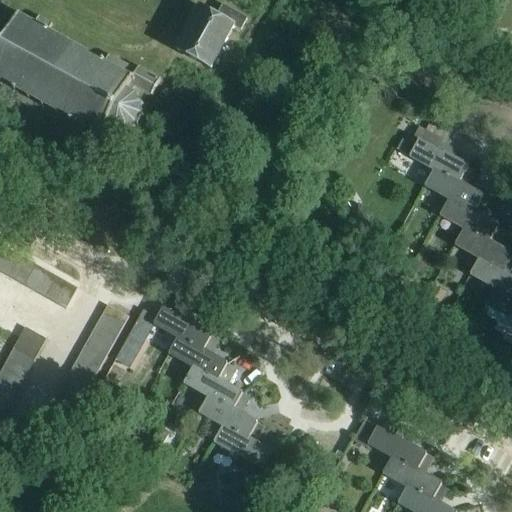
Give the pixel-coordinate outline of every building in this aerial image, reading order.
[(241,31),(247,20),(224,7),(218,17),(201,8),(177,51),(211,70),(235,28),(241,31)] [(77,46),(76,48),(64,41),(65,39),(63,38),(62,40),(50,33),(51,31),(50,31),(53,25),(39,18),(36,23),(35,22),(34,25),(22,18),(23,16),(21,15),(19,17),(17,16),(16,17),(18,19),(0,51),(0,82),(1,83),(0,85),(1,86),(0,87),(0,92),(12,99),(15,93),(16,94),(17,92),(29,98),(28,101),(30,102),(31,99),(43,106),(42,108),(44,109),(45,107),(57,114),(56,116),(58,117),(59,115),(71,122),(70,124),(71,125),(68,130),(82,137),(85,132),(86,133),(87,130),(99,137),(98,139),(100,140),(101,138),(104,139),(105,137),(103,136),(108,127),(116,131),(115,133),(117,134),(118,132),(127,131),(127,134),(129,133),(128,131),(136,126),(138,128),(139,127),(137,125),(142,117),(144,118),(144,116),(142,116),(142,107),(144,106),(144,104),(141,105),(137,97),(138,95),(137,94),(140,90),(152,96),(161,81),(139,69),(137,72),(109,56),(106,62),(105,61),(104,63),(92,57),(93,54),(91,53),(90,56),(78,49),(79,47),(77,46)] [(453,159),(457,151),(441,143),(443,140),(419,128),(414,138),(413,137),(403,154),(434,171),(459,185),(469,168),(453,159)] [(425,187),(449,201),(475,214),(484,198),(467,188),(477,172),(469,167),(469,168),(459,185),(434,171),(425,187)] [(490,244),(499,227),(483,218),(492,202),(484,198),(475,214),(449,201),(441,217),(465,230),(490,244)] [(505,273),(511,260),(511,255),(497,247),(507,231),(499,227),(490,244),(465,230),(456,246),(480,260),(505,273)] [(0,273),(5,276),(17,255),(6,249),(0,260),(0,273)] [(410,258),(396,252),(386,272),(399,279),(410,258)] [(15,282),(27,261),(17,255),(5,276),(15,282)] [(511,298),(511,260),(505,273),(480,260),(471,276),(495,289),(511,298)] [(25,287),(37,266),(27,261),(15,282),(25,287)] [(35,293),(47,272),(37,266),(25,287),(35,293)] [(46,299),(57,278),(47,272),(35,293),(46,299)] [(56,305),(68,284),(57,278),(46,299),(56,305)] [(68,284),(56,305),(66,310),(78,289),(68,284)] [(445,294),(434,288),(424,306),(435,312),(445,294)] [(511,298),(495,289),(486,305),(487,306),(483,314),(509,328),(502,340),(511,345),(511,298)] [(102,317),(123,329),(129,318),(108,306),(102,317)] [(204,352),(213,336),(164,308),(158,319),(147,313),(136,332),(132,329),(123,345),(126,346),(129,340),(142,347),(154,325),(178,339),(204,352)] [(118,339),(123,329),(102,317),(96,327),(118,339)] [(112,349),(118,339),(96,327),(91,337),(112,349)] [(20,339),(41,351),(47,341),(26,329),(20,339)] [(169,355),(194,368),(219,382),(219,381),(228,365),(211,356),(220,340),(213,336),(204,352),(178,339),(169,355)] [(106,359),(112,349),(91,337),(85,348),(106,359)] [(35,361),(41,351),(20,339),(14,349),(35,361)] [(100,369),(106,359),(85,348),(79,358),(100,369)] [(30,371),(35,361),(14,349),(9,360),(30,371)] [(95,380),(100,369),(79,358),(74,368),(95,380)] [(24,381),(30,371),(9,360),(3,370),(24,381)] [(191,409),(200,414),(209,398),(234,411),(243,395),(227,386),(235,369),(228,365),(219,381),(219,382),(194,368),(185,384),(200,393),(191,409)] [(89,390),(95,380),(74,368),(68,378),(89,390)] [(0,381),(18,392),(24,381),(3,370),(0,375),(0,381)] [(83,400),(89,390),(68,378),(62,388),(83,400)] [(0,394),(12,402),(18,392),(0,381),(0,394)] [(77,410),(83,400),(62,388),(56,399),(77,410)] [(0,408),(7,412),(12,402),(0,394),(0,408)] [(209,398),(200,414),(224,428),(249,441),(258,425),(258,424),(242,415),(250,399),(243,395),(234,411),(209,398)] [(72,421),(77,410),(56,399),(51,409),(72,421)] [(266,428),(258,425),(249,441),(224,428),(215,443),(264,471),(273,454),(256,444),(266,428)] [(418,472),(427,456),(378,428),(368,445),(392,459),(418,472)] [(170,435),(160,429),(142,459),(153,465),(170,435)] [(141,459),(149,446),(135,438),(127,451),(141,459)] [(433,502),(442,485),(426,476),(434,459),(427,456),(418,472),(392,459),(384,475),(408,488),(433,502)] [(452,511),(441,506),(450,489),(442,485),(433,502),(408,488),(399,504),(412,511),(452,511)]
